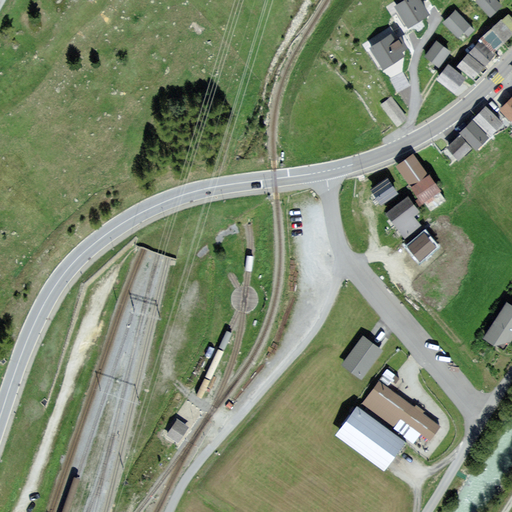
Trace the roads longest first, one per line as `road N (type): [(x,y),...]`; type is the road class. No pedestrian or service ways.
road 1 (primary): [(324,171),(189,192),(107,232),(71,263),(38,312),(0,414)]
road 2 (unclassified): [(168,511),(194,466),(311,333),(342,262)]
road 3 (primary): [(511,61),(424,135),(324,171)]
road 4 (unclassified): [(511,370),(425,511)]
